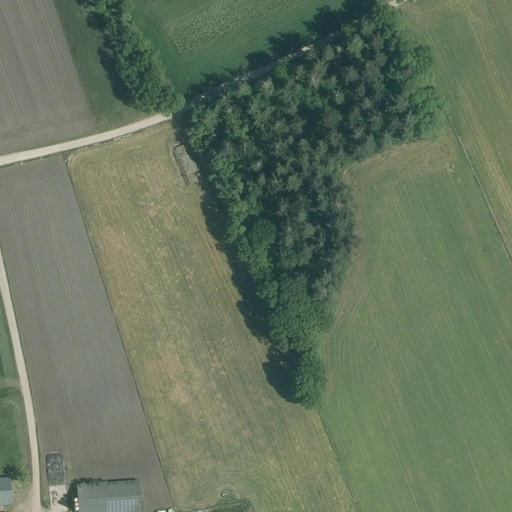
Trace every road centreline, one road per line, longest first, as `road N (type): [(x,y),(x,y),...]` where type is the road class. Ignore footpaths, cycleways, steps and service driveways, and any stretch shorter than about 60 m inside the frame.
road 1 (track): [(0,163),(160,118),(397,0)]
road 2 (track): [(35,511),(25,389),(0,267)]
